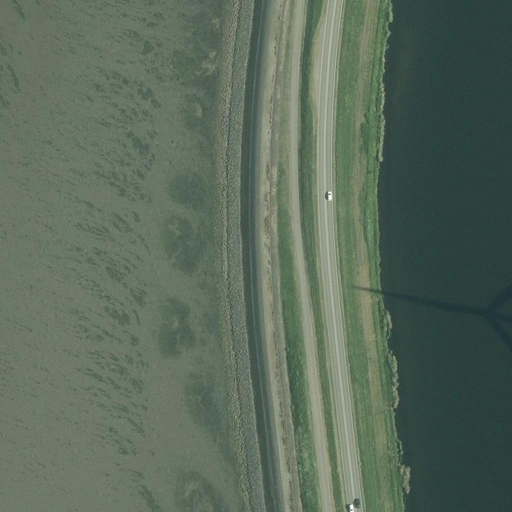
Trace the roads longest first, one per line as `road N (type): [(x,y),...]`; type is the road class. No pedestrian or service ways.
road 1 (unclassified): [(329,511),(293,177),(299,0)]
road 2 (trunk): [(355,511),(325,216),(335,0)]
